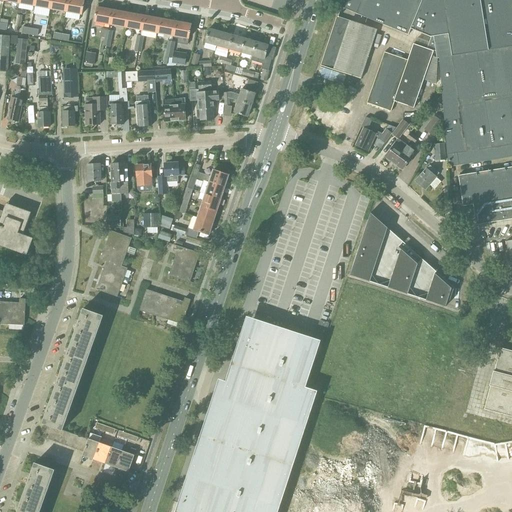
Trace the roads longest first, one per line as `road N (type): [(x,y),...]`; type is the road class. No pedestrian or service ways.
road 1 (secondary): [(147,511),(271,140)]
road 2 (residential): [(8,443),(66,272),(63,149)]
road 3 (unclassified): [(511,289),(370,174),(316,148),(271,140)]
road 4 (residential): [(271,140),(63,149)]
road 5 (secondary): [(271,140),(315,0)]
road 6 (residential): [(133,487),(8,443)]
